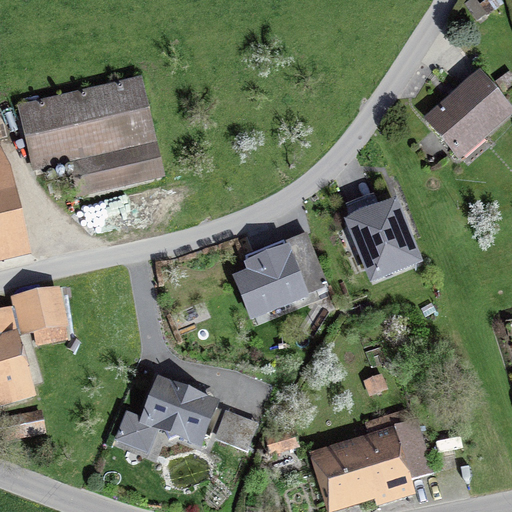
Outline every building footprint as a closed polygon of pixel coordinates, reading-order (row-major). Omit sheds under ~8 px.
[(80,198),(164,180),(157,148),(140,81),(18,112),(35,179),(73,169),(80,198)] [(464,173),(511,128),(511,120),(478,83),(425,132),(464,173)] [(0,263),(24,259),(8,182),(0,145),(0,263)] [(398,207),(352,224),(374,281),(420,264),(398,207)] [(301,301),(281,245),(246,257),(253,275),(238,280),(252,318),(301,301)] [(31,340),(61,335),(54,295),(23,301),(31,340)] [(0,398),(27,391),(5,314),(0,315),(0,398)] [(224,406),(158,375),(136,423),(201,454),(224,406)] [(312,451),(331,511),(335,511),(440,477),(420,415),(312,451)] [(23,417),(0,420),(0,439),(26,436),(23,417)]
